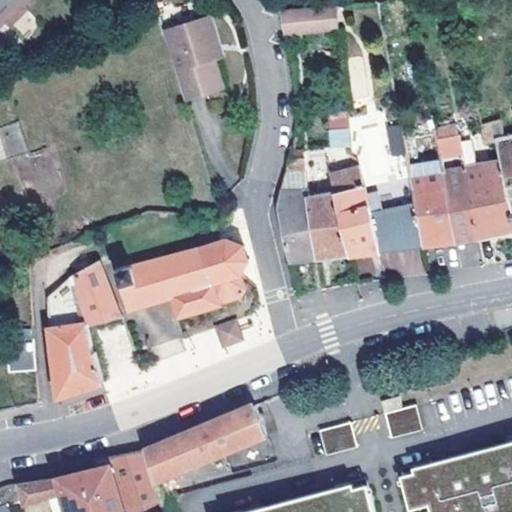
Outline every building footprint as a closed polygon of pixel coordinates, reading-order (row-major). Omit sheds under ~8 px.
[(284,32),(338,27),(337,6),(280,10),(284,32)] [(209,23),(164,36),(184,103),(218,92),(209,62),(206,52),(217,49),(209,23)] [(217,49),(206,52),(209,62),(220,59),(217,49)] [(328,113),(333,154),(351,152),(346,110),(328,113)] [(498,141),(502,158),(511,198),(511,136),(503,139),(499,120),(480,125),(485,144),(498,141)] [(15,121),(0,126),(0,161),(27,151),(15,121)] [(403,142),(400,126),(389,128),(395,157),(406,155),(403,142)] [(435,141),(456,137),(454,127),(433,131),(435,141)] [(435,141),(446,191),(456,241),(469,239),(478,237),(464,168),(458,137),(456,137),(435,141)] [(430,244),(456,241),(446,191),(425,194),(421,175),(418,175),(412,141),(403,142),(406,155),(409,173),(423,245),(430,244)] [(325,156),(331,176),(359,170),(358,162),(357,156),(351,152),(333,154),(325,156)] [(511,231),(511,198),(502,158),(464,168),(478,237),(511,231)] [(286,171),(303,169),(302,159),(289,159),(286,171)] [(296,178),(305,177),(303,169),(286,171),(280,193),(298,191),(296,178)] [(423,245),(409,173),(389,177),(394,207),(380,210),(376,189),(363,191),(359,170),(331,176),(335,195),(349,254),(423,245)] [(316,259),(308,199),(305,177),(296,178),(298,191),(280,193),(277,210),(289,262),(316,259)] [(316,259),(349,254),(335,195),(308,199),(316,259)] [(224,239),(223,241),(159,260),(158,259),(115,268),(127,308),(171,296),(178,318),(221,306),(219,300),(225,302),(241,297),(246,289),(241,272),(245,264),(248,264),(249,261),(242,249),(245,247),(242,243),(240,245),(226,242),(227,240),(224,239)] [(122,316),(99,260),(87,266),(76,272),(72,275),(91,327),(122,316)] [(84,330),(91,327),(72,275),(47,296),(48,318),(69,312),(77,309),(80,319),(72,322),(49,329),(51,346),(54,363),(60,397),(102,383),(84,330)] [(77,309),(69,312),(72,322),(80,319),(77,309)] [(238,318),(215,326),(224,349),(246,340),(238,318)] [(37,371),(34,329),(18,330),(17,332),(8,333),(11,373),(37,371)] [(416,404),(385,413),(392,437),(423,429),(416,404)] [(145,450),(153,479),(269,435),(258,406),(204,428),(145,450)] [(351,422),(320,430),(327,455),(358,446),(351,422)] [(511,511),(511,443),(432,464),(435,474),(425,476),(423,469),(402,474),(412,511),(511,511)] [(14,486),(22,505),(60,501),(63,511),(163,511),(153,479),(145,450),(100,459),(99,470),(91,472),(69,477),(42,483),(20,485),(14,486)] [(233,511),(232,511),(376,511),(368,480),(348,484),(349,492),(340,494),(337,485),(243,508),(243,511),(233,511)]
